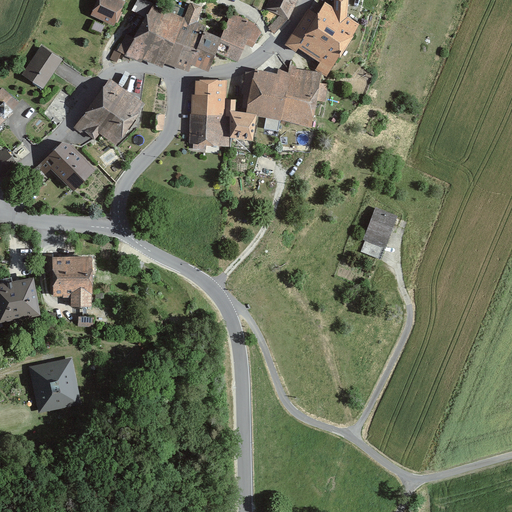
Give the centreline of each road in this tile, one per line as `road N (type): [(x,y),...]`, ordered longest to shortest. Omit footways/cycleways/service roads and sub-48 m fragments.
road 1 (residential): [(0,182),(95,77),(125,66),(183,76)]
road 2 (unclassified): [(246,511),(237,338),(231,312),(212,288)]
road 3 (unclassified): [(183,76),(163,140),(128,176),(120,229)]
road 4 (residential): [(302,0),(267,50),(219,73),(183,76)]
road 5 (residential): [(0,211),(120,229)]
